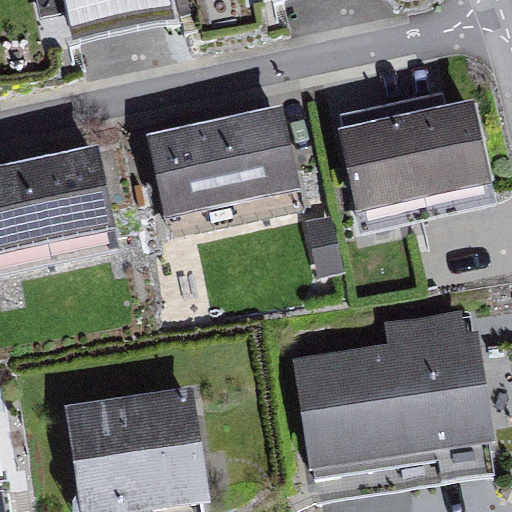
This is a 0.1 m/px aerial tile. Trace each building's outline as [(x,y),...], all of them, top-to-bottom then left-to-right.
[(124,0),(28,0),(36,41),(129,25),(124,0)] [(429,117),(303,141),(317,214),(443,190),(429,117)] [(244,123),(118,147),(133,220),(258,196),(244,123)] [(59,162),(0,172),(0,248),(73,235),(59,162)] [(183,258),(302,230),(296,207),(178,234),(183,258)] [(448,446),(431,331),(363,340),(366,365),(261,380),(274,471),(448,446)] [(126,511),(160,508),(150,412),(35,424),(44,511),(126,511)]
